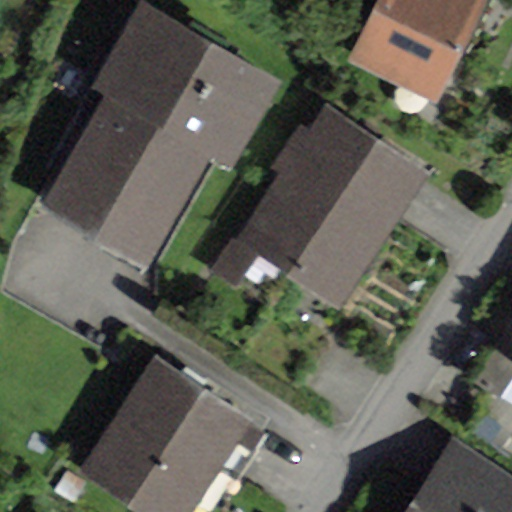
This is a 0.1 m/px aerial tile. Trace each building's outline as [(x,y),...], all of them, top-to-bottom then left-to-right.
[(385,0),(360,51),(432,86),(474,0),(385,0)] [(105,105),(50,203),(135,252),(200,139),(222,151),(267,73),(145,4),(92,97),(105,105)] [(292,168),(247,235),(242,232),(220,265),(233,281),(257,244),(323,288),(376,209),(389,217),(419,171),(330,111),(312,137),(303,131),(283,161),(292,168)] [(492,392),(511,361),(511,321),(474,380),(492,392)] [(158,362),(88,469),(154,511),(172,511),(207,458),(232,475),(261,430),(198,389),(204,379),(185,367),(179,376),(158,362)] [(511,511),(511,493),(447,451),(426,484),(434,489),(419,511),(511,511)]
